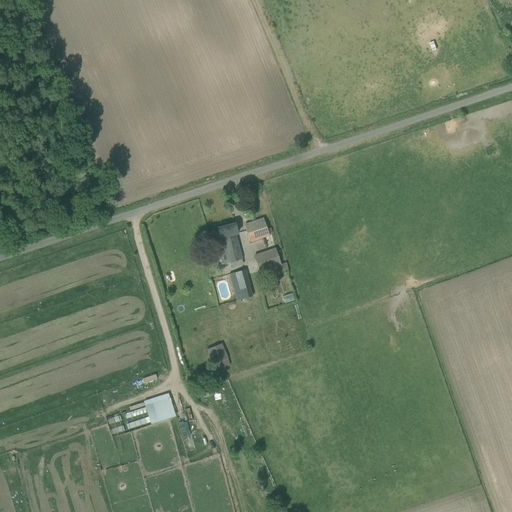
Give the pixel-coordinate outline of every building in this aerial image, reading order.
[(244,224),(250,242),(269,236),(263,218),(244,224)] [(220,237),(216,238),(219,247),(225,245),(229,263),(242,259),(235,234),(238,234),(237,233),(235,223),(217,228),(220,237)] [(275,249),(254,255),(259,271),(277,265),(279,272),(282,271),(280,265),(275,249)] [(246,270),(228,274),(231,285),(234,293),(236,301),(241,300),(253,296),(253,295),(250,287),(246,270)] [(222,344),(207,350),(213,364),(227,358),(222,344)] [(210,391),(198,395),(199,400),(212,395),(210,391)] [(149,423),(174,416),(168,393),(143,400),(149,423)]
